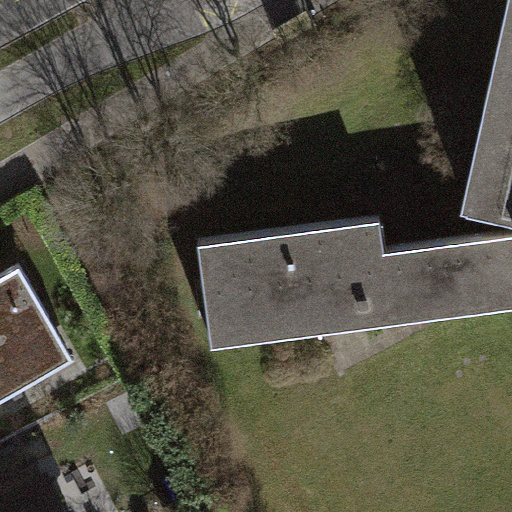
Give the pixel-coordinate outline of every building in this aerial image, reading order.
[(215,337),(511,297),(511,0),(510,0),(466,199),(511,211),(511,231),(378,248),(374,217),(202,239),(215,337)] [(309,8),(272,29),(281,45),(318,23),(309,8)] [(20,264),(0,275),(0,397),(73,356),(20,264)] [(0,488),(4,497),(42,477),(35,463),(0,481),(0,488)] [(0,498),(0,511),(67,511),(47,474),(42,477),(4,497),(0,498)]
